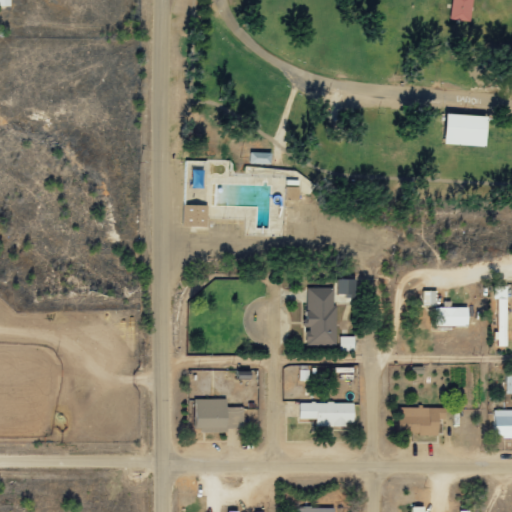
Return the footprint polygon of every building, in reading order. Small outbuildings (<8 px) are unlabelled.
[(472,19),(472,0),(452,0),(452,19),(472,19)] [(488,114),(447,113),(446,143),(487,144),(488,114)] [(298,186),(284,186),(285,199),(298,198),(298,186)] [(207,204),(183,203),(182,225),(206,226),(207,204)] [(225,206),(207,205),(207,219),(234,219),(234,215),(225,214),(225,206)] [(336,295),(354,295),(354,278),(336,278),(336,295)] [(506,285),(493,285),(494,298),(497,298),(497,346),(507,345),(506,285)] [(334,286),(305,287),(306,329),(306,343),(335,343),(334,286)] [(422,304),(435,304),(435,290),(422,290),(422,304)] [(467,305),(434,306),(435,325),(468,324),(467,305)] [(226,398),(194,398),(194,431),(218,431),(218,427),(243,427),(242,406),(226,406),(226,398)] [(354,425),(354,401),(299,401),(299,418),(316,418),(316,425),(354,425)] [(439,434),(440,418),(445,418),(445,407),(399,406),(399,433),(439,434)] [(511,434),(511,409),(494,409),(494,434),(511,434)]
